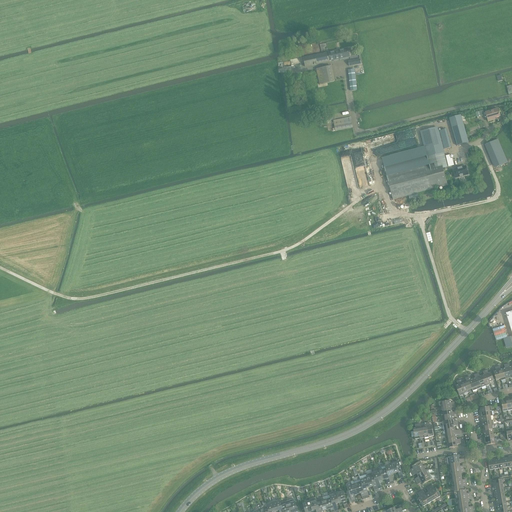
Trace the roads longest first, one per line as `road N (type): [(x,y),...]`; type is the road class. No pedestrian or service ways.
road 1 (track): [(0,268),(78,299),(282,251),(381,183),(389,212),(409,215),(494,199),(481,140)]
road 2 (secondary): [(179,511),(223,474),(380,416),(499,296)]
